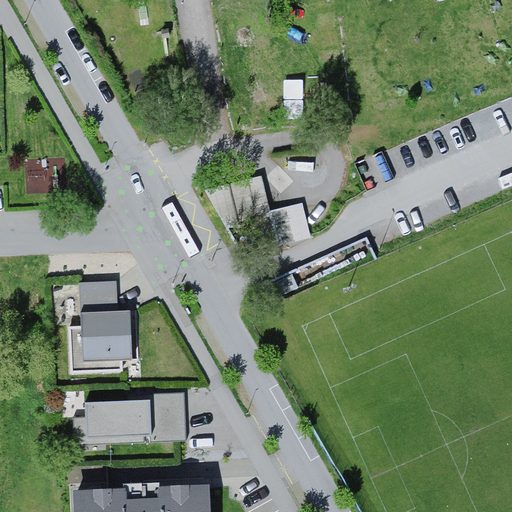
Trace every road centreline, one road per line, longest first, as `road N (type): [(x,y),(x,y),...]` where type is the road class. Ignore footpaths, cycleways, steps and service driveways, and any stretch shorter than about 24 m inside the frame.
road 1 (residential): [(316,511),(31,0)]
road 2 (unknown): [(212,124),(317,137),(331,153),(325,187)]
